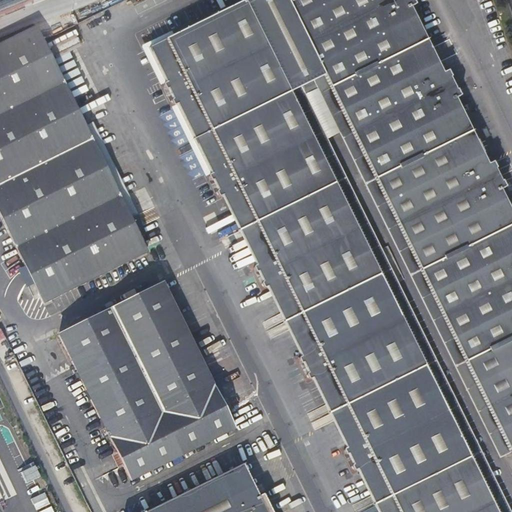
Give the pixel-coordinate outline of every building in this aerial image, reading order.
[(0,0),(0,13),(26,3),(24,0),(0,0)] [(495,511),(290,93),(295,91),(305,86),(317,80),(324,76),(510,453),(511,451),(511,227),(495,193),(500,191),(505,188),(492,162),(487,165),(482,167),(450,102),(455,99),(460,97),(447,71),(442,74),(437,76),(405,11),(410,8),(415,6),(411,0),(248,0),(175,35),(193,71),(204,94),(237,164),(248,184),(282,255),(292,276),(327,348),(336,367),(369,435),(379,456),(406,511),(495,511)] [(437,76),(442,74),(410,8),(405,11),(437,76)] [(43,42),(35,27),(0,44),(0,187),(93,145),(79,116),(51,60),(43,42)] [(193,71),(175,35),(154,46),(171,81),(165,84),(165,86),(174,105),(177,107),(183,104),(216,172),(209,176),(209,179),(218,197),(221,198),(227,195),(261,264),(255,267),(253,270),(262,289),(266,289),(272,286),(306,356),(299,359),(298,362),(306,379),(311,381),(316,378),(349,444),(342,447),(341,449),(351,469),(353,470),(360,467),(382,511),(406,511),(379,456),(369,435),(336,367),(327,348),(292,276),(282,255),(248,184),(237,164),(204,94),(193,71)] [(510,453),(324,76),(317,80),(502,456),(510,453)] [(501,511),(295,91),(290,93),(495,511),(501,511)] [(482,167),(487,165),(455,99),(450,102),(482,167)] [(107,173),(93,145),(0,187),(0,214),(43,302),(146,252),(133,226),(107,173)] [(511,227),(511,214),(500,191),(495,193),(511,227)] [(162,283),(59,334),(132,483),(235,432),(219,400),(195,353),(197,352),(194,344),(192,345),(178,317),(162,283)] [(244,468),(238,471),(254,503),(259,500),(244,468)] [(271,511),(264,498),(259,500),(254,503),(238,471),(154,511),(271,511)]
